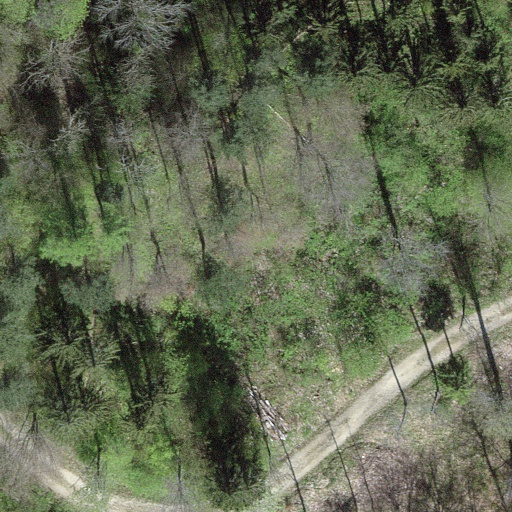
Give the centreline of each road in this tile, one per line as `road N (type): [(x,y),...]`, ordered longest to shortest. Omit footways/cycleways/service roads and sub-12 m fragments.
road 1 (track): [(237,511),(302,470),(397,381),(511,311)]
road 2 (track): [(0,432),(57,486),(117,511)]
